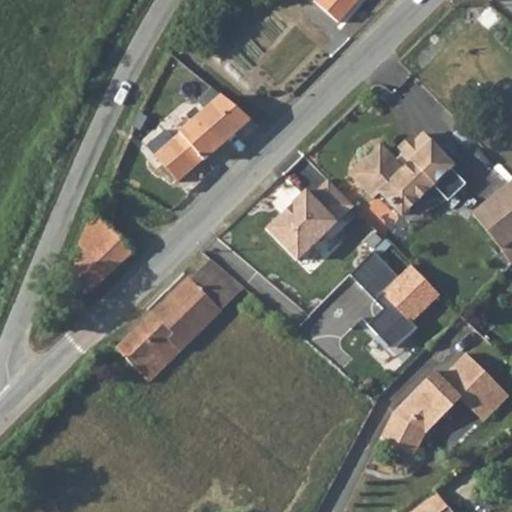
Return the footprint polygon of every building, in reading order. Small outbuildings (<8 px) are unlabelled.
[(359,0),(319,0),(317,4),(341,24),(359,0)] [(178,135),(171,128),(149,147),(180,181),(251,116),(223,95),(178,135)] [(139,137),(149,147),(171,128),(161,117),(139,137)] [(366,155),(351,170),(374,195),(381,189),(402,212),(433,182),(449,198),(467,181),(451,165),(454,162),(424,130),(396,157),(384,144),(369,158),(366,155)] [(298,191),(256,229),(288,263),(348,207),(322,178),(304,196),(298,191)] [(511,183),(472,214),(511,264),(511,183)] [(135,250),(94,213),(78,246),(85,252),(72,274),(93,292),(135,250)] [(170,339),(234,276),(212,258),(116,347),(150,381),(180,349),(170,339)] [(437,296),(408,267),(368,300),(377,309),(359,325),(385,354),(413,331),(408,325),(437,296)] [(248,299),(253,294),(245,287),(240,292),(248,299)] [(474,410),(500,384),(468,352),(444,377),(436,370),(395,412),(384,438),(419,452),(427,432),(462,398),(474,410)] [(500,384),(474,410),(485,421),(511,395),(500,384)] [(453,511),(440,494),(415,511),(453,511)]
